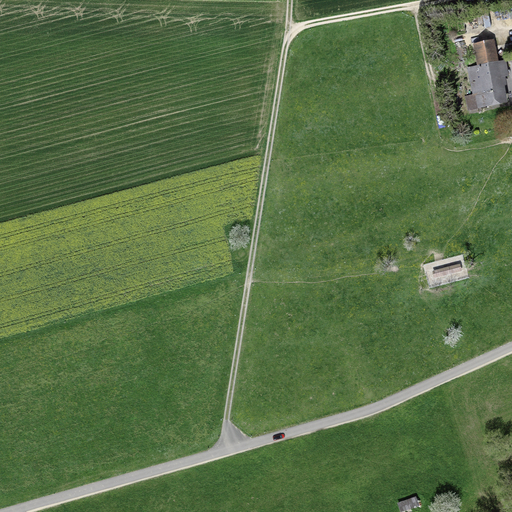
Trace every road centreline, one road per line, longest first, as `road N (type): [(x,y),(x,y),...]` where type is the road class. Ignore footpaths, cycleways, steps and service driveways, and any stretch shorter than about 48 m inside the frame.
road 1 (unclassified): [(16,511),(366,411),(511,347)]
road 2 (track): [(287,32),(221,452)]
road 3 (track): [(452,0),(287,32)]
